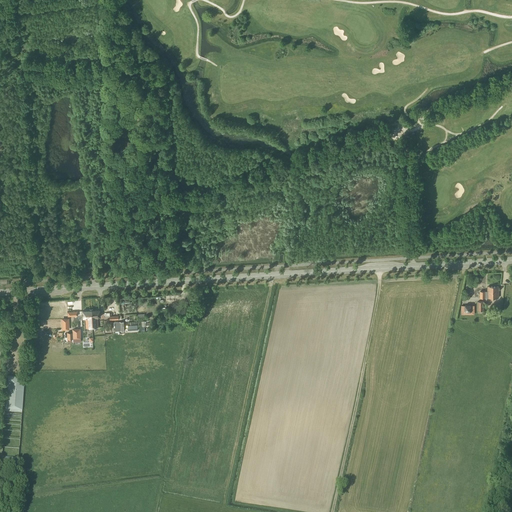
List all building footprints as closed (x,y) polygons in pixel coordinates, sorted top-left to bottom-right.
[(488,287),(488,292),(485,292),(480,292),(480,298),(485,298),(485,295),(488,295),(488,298),(498,298),(498,287),(488,287)] [(71,305),(71,311),(82,310),(82,303),(76,303),(76,305),(71,305)] [(464,306),(464,315),(473,315),(473,306),(464,306)] [(92,328),(91,309),(89,309),(89,311),(82,311),(83,318),(85,318),(86,328),(92,328)] [(91,309),(92,328),(98,327),(97,317),(100,317),(99,310),(92,311),(92,309),(91,309)] [(5,410),(22,412),(24,377),(8,376),(5,410)]
